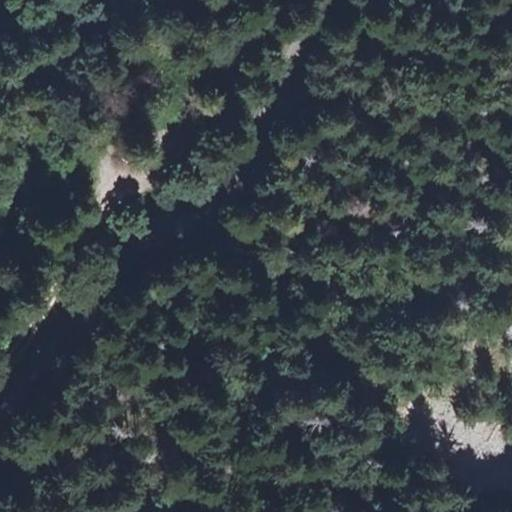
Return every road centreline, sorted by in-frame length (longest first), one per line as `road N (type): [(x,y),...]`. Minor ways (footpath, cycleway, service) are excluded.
road 1 (unclassified): [(0,410),(239,129),(333,0)]
road 2 (track): [(271,0),(251,85),(134,188),(42,329),(31,373)]
